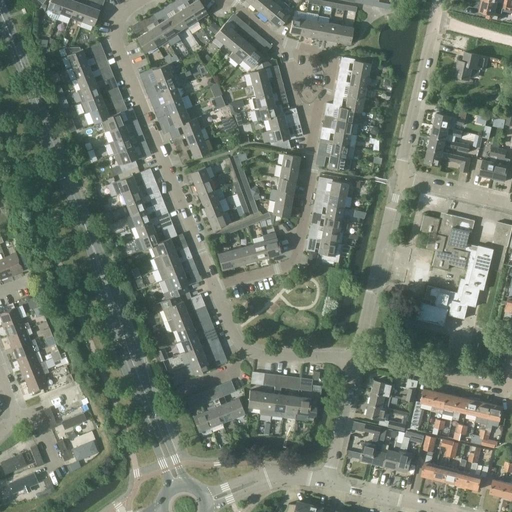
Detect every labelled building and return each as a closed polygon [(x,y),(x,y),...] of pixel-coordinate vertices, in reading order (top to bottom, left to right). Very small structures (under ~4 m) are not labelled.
[(56,20),(59,13),(63,0),(50,0),(47,8),(48,9),(47,10),(47,13),(47,14),(48,16),(50,17),(56,20)] [(63,0),(59,13),(70,17),(76,1),(78,2),(78,0),(73,0),(74,0),(72,0),(63,0)] [(70,17),(81,21),(87,5),(89,6),(91,0),(86,0),(85,4),(78,2),(76,1),(70,17)] [(87,5),(81,21),(93,25),(99,10),(100,11),(104,0),(99,0),(96,9),(89,6),(87,5)] [(175,13),(169,17),(167,18),(176,32),(186,26),(178,12),(179,11),(172,0),(168,2),(175,13)] [(181,0),(186,7),(179,11),(178,12),(186,26),(189,30),(199,24),(197,20),(188,6),(189,4),(186,0),(181,0)] [(195,0),(196,1),(189,4),(188,6),(197,20),(207,13),(198,0),(195,0)] [(253,0),(250,4),(260,12),(269,0),(253,0)] [(269,0),(260,12),(269,20),(279,7),(271,0),(269,0)] [(319,11),(320,5),(321,0),(318,0),(308,0),(307,9),(319,11)] [(511,5),(488,0),(482,0),(481,5),(479,4),(478,9),(480,9),(480,11),(488,13),(487,17),(499,20),(502,9),(502,8),(511,10),(511,5)] [(165,20),(159,24),(157,25),(166,39),(176,32),(167,18),(169,17),(162,6),(158,9),(165,20)] [(278,28),(281,25),(289,15),(279,7),(269,20),(278,28)] [(155,26),(149,30),(147,31),(156,45),(166,39),(157,25),(159,24),(152,13),(148,15),(155,26)] [(290,33),(302,35),(305,19),(293,16),(289,15),(281,25),(291,29),(290,33)] [(147,31),(149,30),(142,19),(138,21),(145,32),(136,38),(145,52),(156,45),(147,31)] [(302,35),(314,37),(317,21),(305,19),(302,35)] [(214,36),(224,44),(234,31),(236,32),(244,23),(241,20),(233,29),(225,23),(214,36)] [(314,37),(326,40),(329,23),(317,21),(314,37)] [(220,28),(213,22),(208,29),(214,35),(220,28)] [(326,40),(337,42),(341,25),(329,23),(326,40)] [(341,25),(337,42),(350,44),(353,28),(341,25)] [(224,44),(233,52),(244,39),(245,40),(254,30),(250,27),(242,37),(236,32),(234,31),(224,44)] [(233,52),(242,59),(253,47),(254,48),(263,38),(259,35),(251,45),(245,40),(244,39),(233,52)] [(64,48),(71,67),(87,61),(87,60),(85,55),(102,48),(100,42),(89,47),(82,49),(80,50),(79,47),(64,48)] [(253,47),(242,59),(252,67),(262,55),(263,56),(272,46),(268,43),(260,53),(254,48),(253,47)] [(459,60),(455,76),(469,79),(472,67),(485,70),(488,57),(466,52),(463,61),(459,60)] [(71,67),(76,78),(91,72),(89,66),(107,59),(104,53),(87,60),(87,61),(71,67)] [(353,64),(352,71),(352,73),(368,76),(370,64),(354,61),(355,59),(341,57),(340,61),(353,64)] [(153,73),(156,80),(156,82),(172,75),(167,64),(152,70),(152,68),(139,73),(141,78),(153,73)] [(76,78),(80,89),(96,83),(93,77),(111,70),(109,65),(91,72),(76,78)] [(249,73),(252,85),(268,80),(269,82),(281,79),(280,75),(268,78),(265,68),(262,69),(258,70),(255,71),(249,73)] [(351,75),(350,83),(349,85),(366,88),(368,76),(352,73),(352,71),(339,68),(338,73),(351,75)] [(61,80),(58,73),(49,76),(52,84),(61,80)] [(157,84),(160,91),(161,93),(176,87),(180,85),(176,74),(172,75),(156,82),(156,80),(143,84),(145,89),(157,84)] [(80,89),(85,100),(100,94),(98,88),(116,81),(113,76),(96,83),(80,89)] [(252,85),(255,96),(272,92),(272,94),(285,91),(283,86),(271,90),(269,82),(268,80),(252,85)] [(349,87),(348,94),(347,97),(364,99),(366,88),(349,85),(350,83),(337,80),(336,85),(349,87)] [(64,96),(60,85),(53,88),(57,99),(64,96)] [(85,100),(89,111),(105,105),(102,99),(120,92),(118,87),(100,94),(85,100)] [(162,95),(164,102),(165,104),(181,98),(176,87),(161,93),(160,91),(148,96),(150,100),(162,95)] [(252,97),(255,109),(275,104),(275,106),(288,102),(286,98),(274,101),(272,94),(272,92),(255,96),(252,97)] [(347,99),(345,108),(345,109),(361,112),(364,99),(347,97),(348,94),(335,92),(334,97),(347,99)] [(89,111),(94,123),(120,112),(109,116),(107,111),(124,104),(122,98),(105,105),(89,111)] [(166,106),(169,113),(170,115),(185,109),(181,98),(165,104),(164,102),(152,107),(154,111),(166,106)] [(338,110),(337,117),(337,119),(353,122),(355,111),(361,112),(345,109),(345,108),(339,107),(340,105),(327,103),(326,108),(338,110)] [(258,121),(261,120),(284,114),(284,116),(297,113),(296,108),(277,113),(275,106),(275,104),(255,109),(258,121)] [(171,117),(173,124),(174,126),(190,120),(185,109),(170,115),(169,113),(157,118),(158,122),(171,117)] [(437,113),(434,124),(449,128),(450,121),(456,122),(456,123),(464,125),(467,113),(453,109),(451,116),(437,113)] [(105,132),(109,130),(125,124),(125,126),(137,121),(136,116),(124,121),(120,112),(94,123),(101,121),(105,132)] [(267,118),(271,130),(287,125),(287,128),(300,124),(299,120),(286,123),(284,116),(284,114),(261,120),(267,118)] [(336,122),(335,129),(335,131),(351,134),(353,122),(337,119),(337,117),(324,115),(323,119),(336,122)] [(181,126),(184,133),(185,135),(200,129),(195,118),(190,120),(174,126),(173,124),(161,129),(163,134),(181,126)] [(503,128),(505,120),(495,118),(493,126),(503,128)] [(109,130),(113,141),(129,135),(130,137),(142,132),(140,128),(128,132),(125,126),(125,124),(109,130)] [(431,136),(446,139),(454,141),(456,136),(461,137),(463,131),(449,128),(434,124),(431,136)] [(287,125),(271,130),(274,142),(281,140),(283,146),(291,145),(289,138),(290,138),(290,139),(303,136),(302,131),(289,135),(287,128),(287,125)] [(334,134),(333,141),(332,143),(349,146),(351,134),(335,131),(335,129),(322,127),(321,131),(334,134)] [(485,127),(482,138),(489,140),(491,128),(485,127)] [(185,138),(188,145),(189,147),(204,140),(200,129),(185,135),(184,133),(172,138),(173,143),(185,138)] [(110,142),(114,154),(134,146),(134,148),(146,143),(145,139),(133,144),(130,137),(129,135),(113,141),(110,142)] [(454,141),(446,139),(431,136),(428,149),(443,152),(445,145),(459,149),(458,150),(468,152),(470,145),(454,142),(454,141)] [(379,152),(379,140),(378,140),(370,138),(369,143),(374,144),(372,151),(379,152)] [(332,145),(330,153),(330,154),(350,158),(352,159),(354,147),(349,146),(332,143),(333,141),(320,139),(319,143),(332,145)] [(189,147),(188,145),(176,149),(178,154),(190,149),(194,158),(209,152),(204,140),(189,147)] [(134,146),(114,154),(119,165),(123,164),(134,159),(138,158),(138,159),(151,154),(149,150),(137,155),(134,148),(134,146)] [(480,175),(493,178),(499,148),(492,147),(490,155),(495,156),(493,162),(483,159),(480,175)] [(506,150),(499,148),(493,178),(497,179),(498,181),(503,182),(504,180),(505,181),(509,165),(510,159),(504,158),(506,150)] [(443,152),(428,149),(425,162),(440,165),(442,158),(462,163),(460,170),(468,172),(471,159),(443,152)] [(330,154),(330,153),(318,150),(317,155),(330,157),(328,167),(348,171),(350,158),(330,154)] [(283,153),(281,166),(298,169),(300,157),(283,153)] [(242,167),(237,154),(233,156),(237,168),(242,167)] [(233,170),(229,157),(224,159),(229,171),(233,170)] [(119,165),(111,168),(114,176),(137,167),(134,159),(123,164),(119,165)] [(281,166),(279,178),(295,181),(298,169),(281,166)] [(189,173),(194,185),(210,178),(205,167),(189,173)] [(237,168),(241,179),(246,177),(242,167),(237,168)] [(152,174),(150,168),(139,172),(141,178),(152,174)] [(229,171),(233,182),(237,180),(233,170),(229,171)] [(116,195),(122,193),(137,187),(132,175),(112,183),(116,195)] [(241,179),(245,190),(250,188),(246,177),(241,179)] [(331,184),(330,191),(329,193),(346,196),(348,184),(332,181),(332,179),(319,177),(318,181),(331,184)] [(194,185),(199,196),(214,189),(210,178),(194,185)] [(279,178),(277,189),(293,192),(295,181),(279,178)] [(154,179),(143,184),(146,189),(157,185),(154,179)] [(233,182),(237,193),(241,191),(237,180),(233,182)] [(121,206),(126,204),(142,198),(141,197),(137,187),(122,193),(116,195),(121,206)] [(245,190),(249,202),(254,200),(250,188),(245,190)] [(329,195),(327,203),(327,205),(343,208),(346,196),(329,193),(330,191),(317,188),(316,193),(329,195)] [(199,196),(203,207),(218,201),(214,189),(199,196)] [(277,189),(275,201),(291,204),(293,192),(277,189)] [(159,190),(141,197),(142,198),(126,204),(130,215),(146,209),(144,203),(150,200),(161,196),(159,190)] [(237,193),(241,205),(246,203),(241,191),(237,193)] [(203,207),(207,218),(223,212),(229,209),(225,198),(218,201),(203,207)] [(254,200),(249,202),(254,214),(258,212),(254,200)] [(327,207),(325,214),(325,216),(341,220),(343,208),(327,205),(327,203),(315,200),(314,205),(327,207)] [(130,215),(135,226),(150,220),(148,214),(166,207),(163,201),(146,209),(130,215)] [(291,204),(275,201),(272,213),(289,217),(291,204)] [(246,203),(241,205),(245,216),(250,215),(246,203)] [(366,213),(354,210),(353,217),(363,219),(366,213)] [(223,212),(207,218),(212,230),(228,223),(223,212)] [(268,212),(257,216),(258,221),(270,216),(268,212)] [(324,219),(323,226),(323,228),(339,231),(341,220),(325,216),(325,214),(312,212),(312,217),(324,219)] [(135,226),(139,237),(155,231),(152,225),(170,218),(168,213),(150,220),(135,226)] [(458,293),(433,287),(428,286),(425,298),(433,300),(432,305),(421,302),(417,318),(444,325),(448,311),(450,312),(449,315),(464,318),(468,304),(476,306),(480,288),(484,289),(494,249),(478,245),(478,246),(467,244),(470,231),(472,232),(475,220),(446,213),(444,219),(425,214),(421,230),(431,232),(427,247),(437,250),(433,265),(449,269),(450,264),(465,268),(466,264),(469,265),(465,280),(461,279),(458,293)] [(257,216),(244,222),(246,226),(258,221),(257,216)] [(511,224),(497,221),(492,242),(508,246),(511,228),(511,224)] [(244,222),(234,225),(236,230),(246,226),(244,222)] [(161,228),(163,234),(174,229),(172,224),(161,228)] [(322,231),(321,238),(320,240),(337,243),(339,231),(323,228),(323,226),(310,224),(309,228),(322,231)] [(234,225),(223,230),(225,235),(236,230),(234,225)] [(225,235),(223,230),(212,235),(213,239),(225,235)] [(140,251),(144,249),(170,238),(159,242),(155,231),(139,237),(135,239),(140,251)] [(263,235),(264,241),(268,257),(281,254),(275,232),(263,235)] [(320,240),(321,238),(308,236),(307,240),(320,243),(318,252),(322,253),(321,259),(338,262),(341,244),(337,243),(320,240)] [(150,246),(155,257),(175,250),(175,251),(188,246),(186,242),(174,247),(170,238),(144,249),(150,246)] [(264,241),(253,244),(257,260),(268,257),(264,241)] [(253,244),(241,247),(245,263),(257,260),(253,244)] [(241,247),(229,250),(234,266),(245,263),(241,247)] [(154,258),(158,269),(179,261),(180,263),(192,258),(190,253),(178,258),(175,251),(175,250),(155,257),(154,258)] [(234,266),(229,250),(217,254),(222,270),(234,266)] [(308,263),(314,264),(316,253),(310,251),(308,263)] [(16,253),(5,258),(12,275),(23,271),(16,253)] [(5,258),(0,259),(0,278),(0,280),(12,275),(5,258)] [(164,279),(184,272),(184,274),(196,269),(195,264),(183,269),(180,263),(179,261),(158,269),(162,280),(164,279)] [(169,291),(171,298),(177,296),(177,295),(188,291),(186,284),(188,284),(188,285),(201,280),(199,276),(187,281),(184,274),(184,272),(164,279),(169,291)] [(200,294),(189,298),(191,304),(202,299),(200,294)] [(168,321),(187,313),(182,301),(180,302),(177,296),(171,298),(166,300),(168,306),(163,309),(168,321)] [(193,309),(196,315),(207,311),(205,305),(193,309)] [(0,313),(0,316),(4,326),(21,319),(17,307),(0,313)] [(172,331),(176,330),(192,323),(187,313),(168,321),(172,331)] [(198,321),(200,326),(211,322),(209,316),(198,321)] [(4,326),(6,332),(8,337),(26,330),(25,329),(30,328),(28,323),(23,325),(21,319),(4,326)] [(176,330),(180,341),(196,334),(192,323),(176,330)] [(180,341),(185,352),(200,346),(198,340),(216,333),(214,327),(196,334),(180,341)] [(13,348),(30,341),(27,334),(33,332),(31,328),(26,330),(8,337),(8,338),(7,339),(9,344),(11,344),(13,348)] [(159,349),(167,347),(163,337),(156,339),(159,349)] [(207,343),(209,349),(220,344),(218,339),(207,343)] [(32,346),(30,341),(13,348),(14,352),(13,354),(15,358),(17,358),(17,359),(34,352),(39,350),(37,344),(32,346)] [(185,352),(189,363),(205,357),(200,346),(185,352)] [(205,357),(189,363),(194,375),(210,369),(207,362),(225,355),(222,350),(205,357)] [(17,359),(21,370),(39,363),(34,352),(17,359)] [(21,370),(26,381),(43,374),(39,363),(21,370)] [(43,374),(26,381),(30,393),(48,386),(43,374)] [(375,380),(372,392),(391,397),(392,397),(394,385),(388,383),(386,383),(385,381),(383,380),(381,382),(375,380)] [(219,385),(223,396),(229,394),(225,383),(219,385)] [(69,405),(79,401),(77,395),(80,394),(77,385),(48,396),(52,405),(67,399),(69,405)] [(272,410),(284,411),(286,395),(279,394),(280,387),(275,386),(274,393),(272,410)] [(218,398),(213,387),(208,389),(212,400),(218,398)] [(409,388),(407,396),(403,395),(402,399),(413,402),(416,390),(409,388)] [(421,402),(432,405),(435,391),(424,388),(421,402)] [(247,407),(259,408),(261,392),(249,390),(247,407)] [(432,405),(443,407),(447,393),(435,391),(432,405)] [(197,394),(201,405),(207,403),(202,392),(197,394)] [(259,408),(272,410),(274,393),(261,392),(259,408)] [(391,397),(372,392),(369,404),(383,407),(388,408),(389,408),(390,402),(391,397)] [(442,414),(453,417),(458,396),(447,393),(443,407),(442,414)] [(284,411),(295,413),(297,396),(286,395),(284,411)] [(186,398),(190,409),(196,407),(191,396),(186,398)] [(310,398),(297,396),(295,413),(315,415),(316,401),(310,400),(310,398)] [(461,411),(466,412),(469,398),(458,396),(453,417),(453,419),(459,420),(461,411)] [(238,398),(226,402),(233,418),(234,417),(234,418),(236,419),(237,419),(239,419),(241,418),(242,417),(243,416),(244,415),(244,414),(244,413),(238,398)] [(466,412),(477,415),(480,401),(480,399),(475,398),(475,400),(469,398),(466,412)] [(477,415),(488,417),(491,403),(480,401),(477,415)] [(226,402),(215,407),(221,422),(233,418),(226,402)] [(491,403),(488,417),(485,430),(491,432),(493,425),(498,426),(503,406),(491,403)] [(388,408),(383,407),(369,404),(367,416),(385,420),(388,408)] [(215,407),(204,411),(210,427),(221,422),(215,407)] [(404,415),(402,422),(390,420),(388,427),(405,430),(409,412),(396,409),(395,413),(404,415)] [(211,429),(210,427),(204,411),(192,416),(199,431),(201,431),(202,433),(211,429)] [(83,412),(62,421),(65,429),(87,420),(83,412)] [(415,429),(416,423),(418,414),(419,413),(414,412),(412,422),(411,428),(415,429)] [(418,414),(416,423),(415,429),(418,430),(420,424),(421,424),(423,415),(418,414)] [(365,431),(380,434),(381,427),(366,424),(365,431)] [(460,440),(461,434),(463,426),(458,424),(456,433),(455,433),(454,438),(460,440)] [(372,463),(384,466),(387,453),(381,452),(385,439),(387,428),(381,427),(380,434),(379,436),(372,463)] [(405,433),(404,437),(410,438),(410,440),(416,442),(418,433),(406,431),(406,433),(405,433)] [(360,460),(372,463),(379,436),(374,435),(372,444),(365,443),(360,460)] [(426,436),(423,450),(433,452),(436,438),(426,436)] [(402,443),(396,469),(408,472),(412,453),(407,451),(410,440),(410,438),(404,437),(403,443),(402,443)] [(443,439),(443,440),(442,446),(448,448),(446,455),(451,457),(452,449),(454,442),(454,441),(443,439)] [(77,461),(98,452),(93,440),(72,449),(77,461)] [(384,466),(396,469),(402,443),(396,442),(394,451),(388,450),(387,453),(384,466)] [(455,458),(459,443),(454,442),(452,449),(451,457),(455,458)] [(470,473),(467,487),(478,490),(481,476),(475,475),(478,463),(477,463),(481,448),(477,447),(475,454),(473,462),(470,473)] [(21,453),(0,462),(5,474),(26,465),(21,453)] [(422,476),(433,479),(437,465),(431,463),(432,456),(427,455),(422,476)] [(456,484),(467,487),(470,473),(465,472),(467,461),(462,459),(459,470),(456,484)] [(433,479),(444,481),(448,468),(437,465),(433,479)] [(454,486),(455,484),(456,484),(459,470),(448,468),(444,481),(450,483),(449,485),(454,486)] [(40,487),(35,476),(9,486),(14,498),(25,493),(26,496),(31,494),(30,491),(40,487)] [(490,493),(502,496),(505,482),(494,479),(490,493)] [(502,496),(511,498),(511,483),(505,482),(502,496)] [(309,511),(311,505),(298,501),(298,502),(297,504),(289,504),(286,511),(309,511)]
